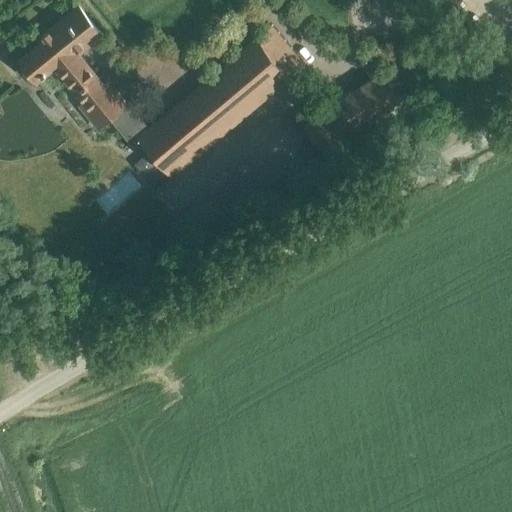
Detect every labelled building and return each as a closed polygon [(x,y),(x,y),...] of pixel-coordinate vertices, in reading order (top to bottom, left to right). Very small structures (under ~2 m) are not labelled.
[(55,65),(102,123),(125,104),(114,89),(108,94),(73,51),(84,43),(86,46),(101,34),(78,6),(40,37),(43,40),(19,60),(35,81),(55,65)] [(137,137),(171,177),(304,65),(271,25),(137,137)] [(302,124),(321,152),(400,100),(382,72),(302,124)] [(133,171),(99,198),(111,213),(145,186),(133,171)] [(176,176),(159,186),(167,199),(184,188),(176,176)]
